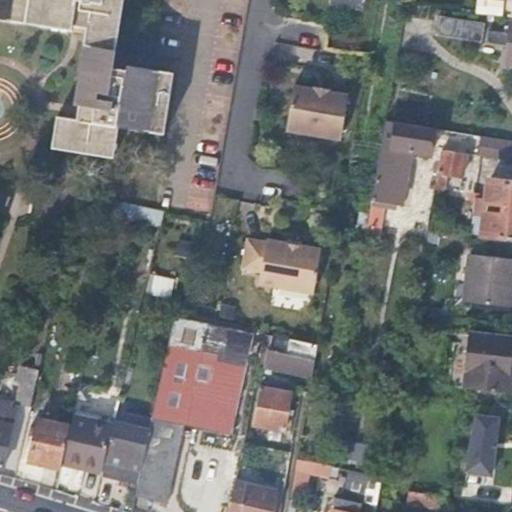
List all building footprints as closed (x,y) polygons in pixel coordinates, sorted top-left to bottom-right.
[(0,0),(0,23),(86,36),(76,110),(62,109),(58,140),(118,150),(123,116),(132,117),(134,120),(168,123),(176,60),(116,51),(124,0),(0,0)] [(511,3),(487,1),(486,14),(511,16),(511,3)] [(487,21),(445,16),(443,34),(485,41),(487,21)] [(511,32),(492,31),(491,43),(511,45),(510,63),(511,62),(511,32)] [(342,141),(351,97),(331,93),(332,91),(318,88),(317,90),(297,86),(288,130),(342,141)] [(388,120),(374,201),(400,205),(409,151),(434,154),(439,128),(388,120)] [(511,155),(511,139),(487,136),(484,156),(511,161),(511,155)] [(444,150),(435,198),(443,200),(449,173),(467,176),(470,154),(444,150)] [(489,215),(489,236),(511,238),(511,182),(493,181),(490,200),(480,199),(479,216),(489,215)] [(479,216),(477,235),(489,236),(489,215),(479,216)] [(258,284),(312,296),(322,252),(302,248),(288,245),(268,240),(267,243),(249,239),(240,277),(259,282),(258,284)] [(511,260),(475,257),(471,302),(511,305),(511,260)] [(152,276),(150,296),(172,297),(173,277),(152,276)] [(223,307),(221,318),(233,321),(236,310),(223,307)] [(152,421),(184,427),(232,436),(253,336),(174,320),(152,421)] [(511,333),(475,330),(468,387),(510,393),(511,368),(511,333)] [(269,370),(312,380),(318,347),(293,341),(291,355),(272,351),(269,370)] [(13,409),(30,413),(39,372),(20,367),(17,381),(19,381),(13,409)] [(291,398),(263,392),(255,425),(285,432),(291,398)] [(14,410),(0,407),(0,468),(2,469),(14,410)] [(476,413),(468,470),(496,474),(504,417),(476,413)] [(82,464),(103,469),(105,464),(114,426),(72,417),(70,428),(62,464),(81,469),(82,464)] [(30,464),(61,470),(62,464),(70,428),(39,421),(30,464)] [(138,488),(136,497),(167,505),(184,427),(152,421),(149,434),(138,488)] [(114,426),(105,464),(107,466),(105,481),(138,488),(149,434),(114,426)] [(329,479),(331,463),(296,459),(293,488),(310,490),(311,477),(329,479)] [(337,497),(333,511),(377,511),(384,477),(349,471),(343,498),(337,497)] [(236,483),(229,511),(281,511),(285,495),(236,483)] [(446,508),(448,495),(412,488),(411,502),(446,508)]
